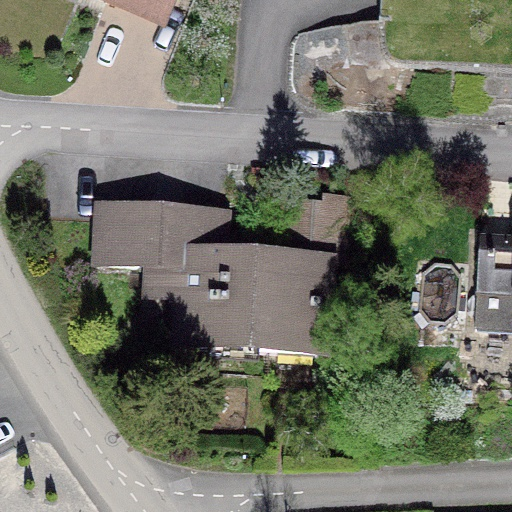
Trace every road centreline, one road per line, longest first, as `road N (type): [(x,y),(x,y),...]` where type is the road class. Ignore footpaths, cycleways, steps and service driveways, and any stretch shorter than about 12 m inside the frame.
road 1 (residential): [(0,144),(29,138),(511,161)]
road 2 (residential): [(147,511),(23,333),(0,276)]
